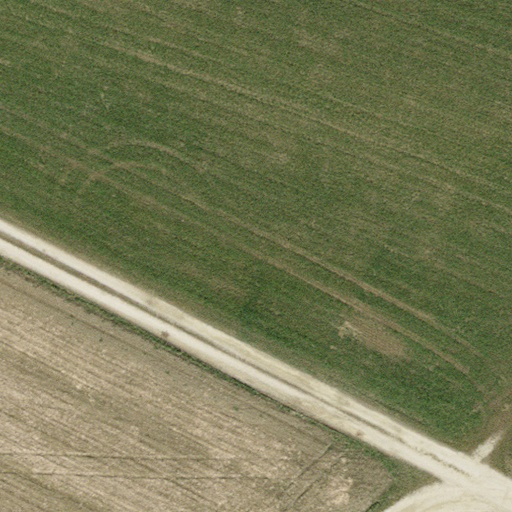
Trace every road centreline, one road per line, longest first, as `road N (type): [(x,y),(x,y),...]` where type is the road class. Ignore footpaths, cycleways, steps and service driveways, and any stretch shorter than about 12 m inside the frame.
road 1 (track): [(0,234),(511,498)]
road 2 (track): [(407,511),(511,422)]
